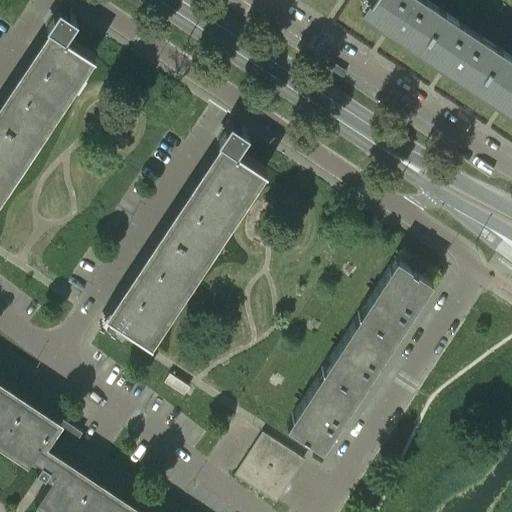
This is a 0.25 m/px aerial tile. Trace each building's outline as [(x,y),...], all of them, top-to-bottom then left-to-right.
[(441,12),(422,0),(366,0),(360,9),(417,47),(441,12)] [(0,193),(94,53),(64,33),(75,16),(56,4),(44,22),(47,24),(0,93),(0,193)] [(417,47),(435,59),(474,85),(497,49),(441,12),(417,47)] [(474,85),(492,96),(511,109),(511,59),(497,49),(474,85)] [(149,341),(150,339),(266,167),(236,147),(247,130),(228,118),(216,136),(218,137),(97,319),(112,329),(118,320),(149,341)] [(395,331),(411,307),(430,277),(395,254),(359,308),(395,331)] [(360,386),(395,331),(359,308),(324,362),(360,386)] [(321,444),(360,386),(324,362),(286,421),(321,444)] [(163,380),(183,393),(189,385),(189,384),(169,371),(163,380)] [(0,443),(25,460),(30,452),(54,468),(33,499),(53,511),(152,511),(61,451),(73,434),(57,424),(61,418),(0,377),(0,443)] [(254,441),(275,454),(281,444),(260,430),(254,441)] [(247,452),(268,465),(275,454),(254,441),(247,452)] [(296,468),(302,458),(281,444),(275,454),(296,468)] [(240,462),(261,475),(268,465),(247,452),(240,462)] [(289,478),(296,468),(275,454),(268,465),(289,478)] [(240,462),(234,472),(233,473),(254,487),(261,475),(240,462)] [(261,475),(283,489),(289,478),(268,465),(261,475)] [(261,475),(254,487),(275,501),(283,489),(261,475)]
